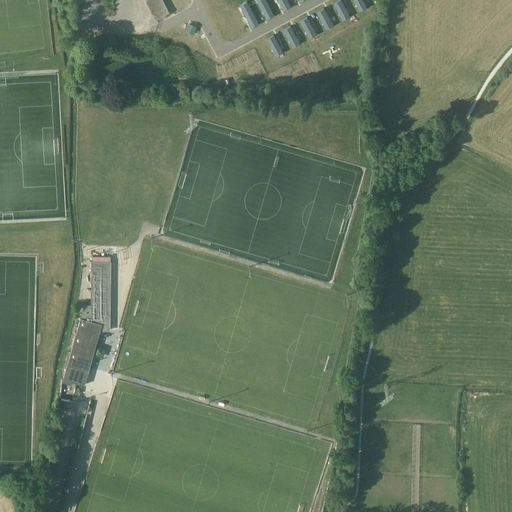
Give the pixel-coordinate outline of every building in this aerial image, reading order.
[(146,0),(156,19),(168,13),(161,0),(146,0)] [(265,0),(256,0),(267,19),(274,15),(265,0)] [(287,0),(278,0),(283,10),(290,6),(287,0)] [(340,0),(338,0),(333,3),(342,21),(350,17),(340,0)] [(362,0),(353,0),(359,12),(366,8),(362,0)] [(247,1),(240,5),(251,27),(258,23),(247,1)] [(323,8),(316,12),(326,29),(333,26),(323,8)] [(307,17),(300,21),(309,38),(316,35),(307,17)] [(290,26),(283,30),(292,47),(299,43),(290,26)] [(273,35),(266,39),(276,56),(283,52),(273,35)] [(357,35),(342,44),(351,59),(366,50),(357,35)] [(331,50),(317,58),(325,73),(339,65),(331,50)] [(250,52),(228,65),(236,80),(258,67),(250,52)] [(304,63),(287,72),(295,87),(312,78),(304,63)] [(109,330),(111,261),(91,261),(91,305),(84,305),(81,318),(80,317),(62,381),(72,384),(73,382),(84,385),(100,330),(109,330)]
